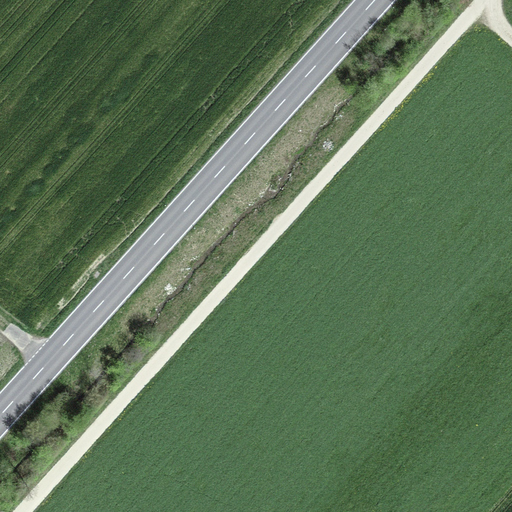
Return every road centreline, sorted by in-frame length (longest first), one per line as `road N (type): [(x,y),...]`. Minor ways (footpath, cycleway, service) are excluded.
road 1 (track): [(22,511),(485,0)]
road 2 (secondary): [(0,415),(375,0)]
